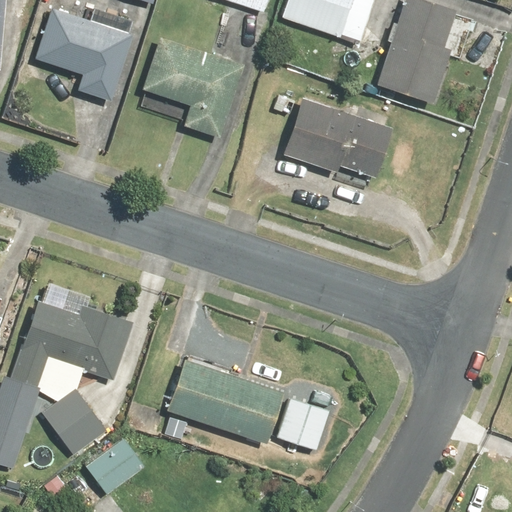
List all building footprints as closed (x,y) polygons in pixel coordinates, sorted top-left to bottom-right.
[(264,0),(211,0),(260,15),(264,0)] [(372,0),(286,0),(281,16),(358,43),(372,0)] [(425,0),(403,0),(375,84),(431,103),(450,49),(442,46),(454,10),(425,0)] [(132,33),(50,6),(33,58),(80,74),(75,89),(110,101),(132,33)] [(242,63),(158,36),(141,89),(187,104),(181,124),(218,136),(242,63)] [(390,127),(300,97),(280,154),(370,184),(390,127)] [(77,313),(37,299),(13,372),(4,369),(0,382),(0,459),(16,464),(53,352),(116,373),(133,320),(80,303),(77,313)] [(183,358),(165,410),(264,444),(282,392),(183,358)] [(327,409),(286,397),(274,437),(316,449),(327,409)] [(184,511),(144,462),(102,495),(116,511),(184,511)]
